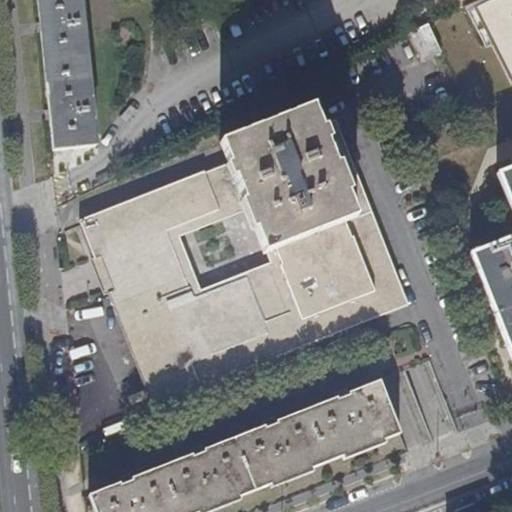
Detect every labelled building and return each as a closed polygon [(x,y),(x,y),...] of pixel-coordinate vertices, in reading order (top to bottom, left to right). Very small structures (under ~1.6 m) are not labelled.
[(34,0),(50,150),(94,145),(78,0),(34,0)] [(436,51),(425,27),(407,35),(418,59),(436,51)] [(216,143),(224,163),(239,201),(259,254),(271,250),(276,261),(263,266),(289,331),(385,294),(319,126),(311,106),(216,143)] [(334,120),(319,126),(385,294),(289,331),(263,266),(243,274),(244,276),(276,356),(406,305),(334,120)] [(492,164),(511,157),(511,138),(486,147),(492,164)] [(239,201),(224,163),(203,172),(217,210),(239,201)] [(511,236),(468,253),(511,367),(511,168),(496,175),(511,216),(511,236)] [(217,210),(203,172),(202,170),(76,220),(92,260),(165,231),(217,210)] [(165,231),(92,260),(105,293),(112,291),(178,264),(165,231)] [(157,403),(276,356),(244,276),(191,296),(178,264),(112,291),(157,403)] [(112,291),(105,293),(149,406),(157,403),(112,291)] [(376,383),(86,496),(91,511),(198,511),(395,435),(376,383)]
